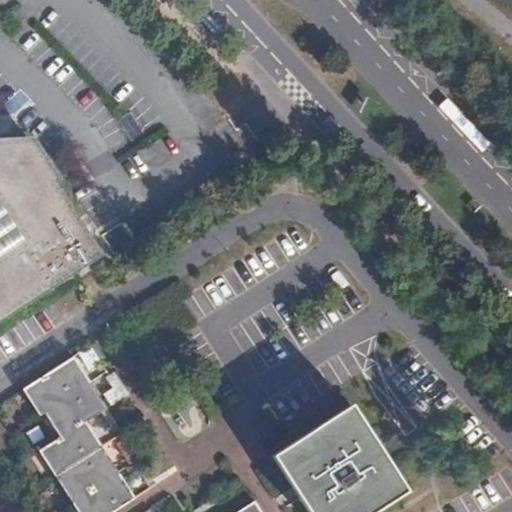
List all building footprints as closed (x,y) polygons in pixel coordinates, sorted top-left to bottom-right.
[(39,166),(46,164),(57,182),(62,178),(35,136),(0,137),(0,150),(3,150),(8,149),(12,149),(15,149),(19,151),(24,153),(29,156),(33,160),(37,164),(39,166)] [(0,321),(104,254),(57,182),(46,164),(39,166),(37,164),(33,160),(29,156),(24,153),(19,151),(15,149),(12,149),(8,149),(3,150),(0,150),(0,321)] [(102,362),(105,366),(112,362),(98,341),(79,353),(90,370),(102,362)] [(91,380),(75,355),(27,385),(43,410),(47,408),(64,434),(44,446),(61,473),(78,499),(86,511),(112,511),(135,497),(102,446),(86,420),(102,410),(108,407),(91,380)] [(105,391),(113,403),(128,394),(131,392),(116,368),(108,373),(115,384),(105,391)] [(312,511),(376,511),(410,491),(389,457),(384,450),(356,404),(278,452),(276,454),(294,484),(302,495),(312,511)] [(121,427),(108,407),(102,410),(115,431),(121,427)] [(121,439),(149,482),(154,479),(126,436),(121,439)] [(205,511),(222,502),(241,489),(237,482),(195,510),(196,511),(205,511)] [(263,511),(256,501),(240,511),(263,511)]
